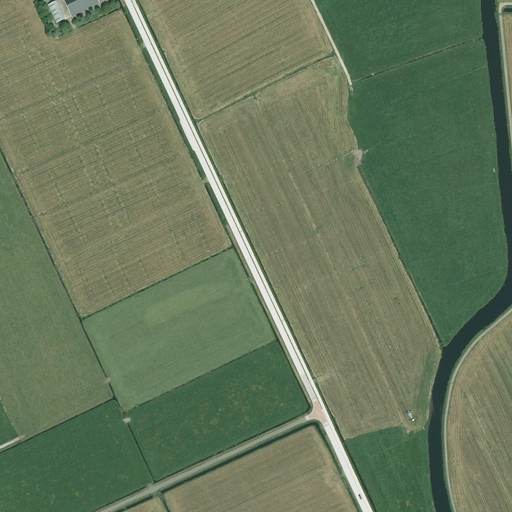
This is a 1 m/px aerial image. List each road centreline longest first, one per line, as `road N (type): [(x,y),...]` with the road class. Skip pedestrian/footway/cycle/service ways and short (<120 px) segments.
road 1 (tertiary): [(320,411),(127,0)]
road 2 (unclassified): [(103,511),(320,411)]
